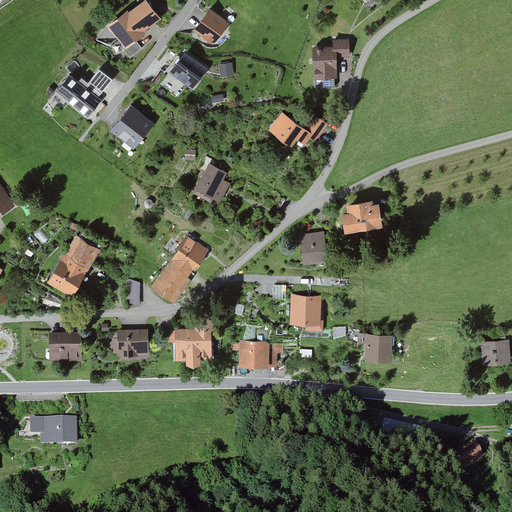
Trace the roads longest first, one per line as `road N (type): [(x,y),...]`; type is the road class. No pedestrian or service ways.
road 1 (tertiary): [(0,388),(237,383),(511,396)]
road 2 (residential): [(305,206),(192,304),(131,315),(0,319)]
road 3 (unclassified): [(436,0),(375,42),(345,132),(305,206)]
road 4 (track): [(511,444),(301,386)]
